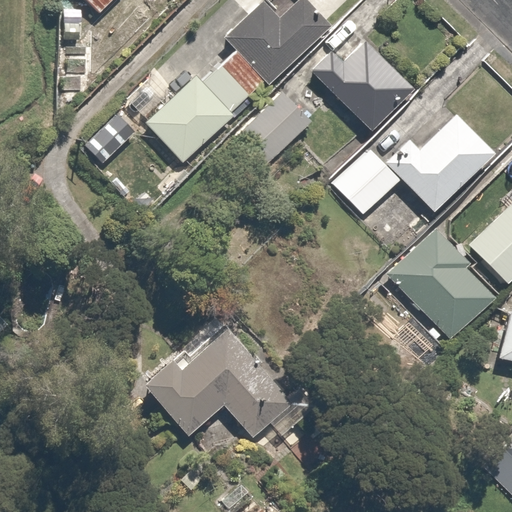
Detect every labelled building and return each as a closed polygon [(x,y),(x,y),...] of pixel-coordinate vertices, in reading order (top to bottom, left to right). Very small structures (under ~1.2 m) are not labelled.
[(88,0),(101,11),(110,0),(88,0)] [(322,22),(300,0),(288,0),(271,16),(256,0),(254,0),(217,35),(232,51),(260,80),(322,22)] [(336,62),(322,48),(300,69),(363,135),(407,92),(358,41),(336,62)] [(260,80),(232,51),(198,84),(189,74),(167,96),(147,75),(121,100),(140,120),(150,130),(177,159),(260,80)] [(292,137),(310,155),(328,136),(273,84),(227,133),(263,168),(292,137)] [(357,213),(395,178),(427,212),(487,157),(450,116),(414,149),(404,138),(377,163),(365,150),(329,183),(357,213)] [(511,192),(511,151),(491,171),(511,192)] [(441,250),(452,240),(430,218),(376,273),(444,341),(488,296),(441,250)] [(511,314),(497,312),(489,361),(511,364),(511,314)] [(213,400),(245,434),(263,417),(278,433),(305,408),(226,323),(178,368),(163,353),(133,381),(179,431),(213,400)] [(511,424),(477,464),(511,495),(511,424)]
